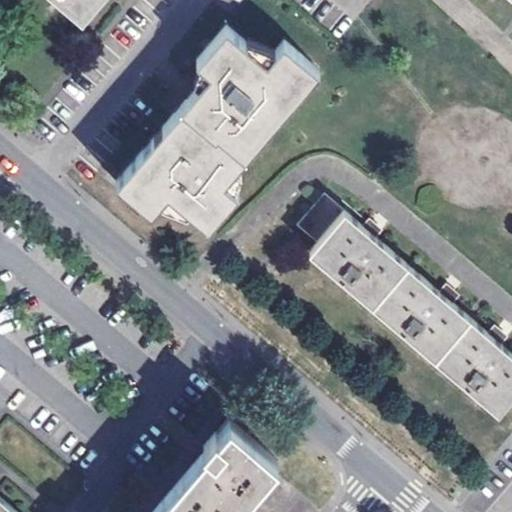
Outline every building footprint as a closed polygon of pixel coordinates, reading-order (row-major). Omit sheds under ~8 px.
[(57,0),(83,22),(101,0),(57,0)] [(263,54),(224,21),(194,56),(207,69),(188,92),(116,178),(123,184),(148,207),(165,186),(207,223),(236,189),(224,178),(315,66),(279,36),(263,54)] [(366,229),(324,193),(296,225),(315,242),(308,252),(497,412),(511,393),(511,355),(492,338),(441,294),(366,229)] [(234,511),(278,461),(230,419),(223,428),(179,479),(163,498),(151,511),(234,511)] [(0,511),(17,511),(0,497),(0,511)]
